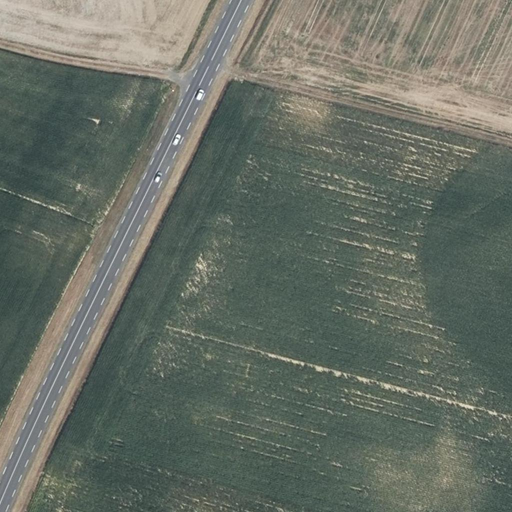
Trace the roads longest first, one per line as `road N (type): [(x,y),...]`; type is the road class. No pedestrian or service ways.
road 1 (primary): [(242,0),(0,510)]
road 2 (track): [(511,139),(214,57)]
road 3 (track): [(0,43),(201,82)]
